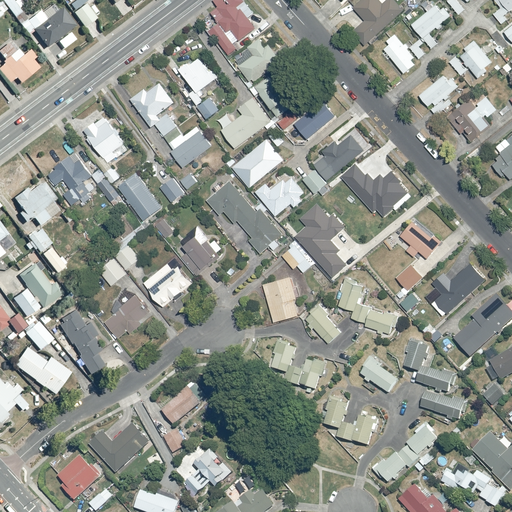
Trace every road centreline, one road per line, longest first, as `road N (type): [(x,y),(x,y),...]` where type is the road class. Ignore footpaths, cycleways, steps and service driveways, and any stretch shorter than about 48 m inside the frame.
road 1 (residential): [(282,0),(511,253)]
road 2 (residential): [(0,475),(66,419),(217,330)]
road 3 (secondary): [(0,141),(186,0)]
